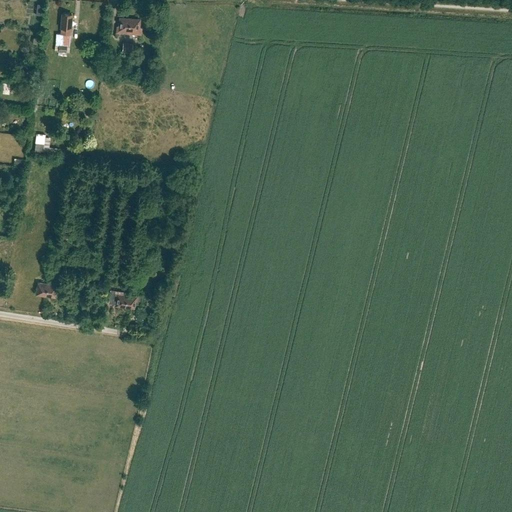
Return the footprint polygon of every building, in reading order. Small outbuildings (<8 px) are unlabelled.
[(70,35),(70,28),(72,14),(62,13),(60,34),(70,35)] [(138,28),(139,20),(120,18),(119,26),(117,26),(116,32),(140,34),(141,28),(138,28)] [(44,150),(47,136),(35,134),(34,140),(38,140),(36,149),(44,150)] [(93,260),(94,251),(86,250),(84,258),(93,260)] [(148,265),(149,259),(134,257),(133,262),(148,265)] [(133,283),(134,276),(125,275),(124,282),(133,283)] [(38,286),(36,294),(46,296),(48,281),(47,283),(38,282),(37,286),(38,286)] [(60,289),(61,283),(48,281),(46,296),(54,297),(54,293),(57,293),(57,289),(60,289)] [(128,307),(130,293),(111,290),(109,303),(116,304),(115,306),(128,307)] [(130,293),(128,307),(135,308),(136,303),(141,303),(141,301),(142,294),(130,293)]
